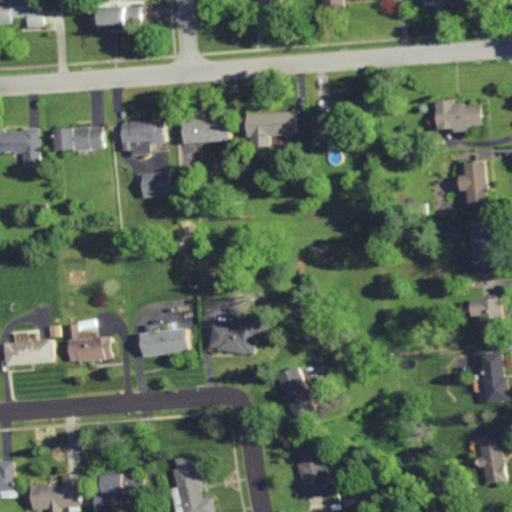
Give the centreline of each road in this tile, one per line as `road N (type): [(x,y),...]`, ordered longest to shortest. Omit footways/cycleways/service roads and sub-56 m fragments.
road 1 (residential): [(511,46),(0,83)]
road 2 (residential): [(264,511),(250,407),(238,396),(0,412)]
